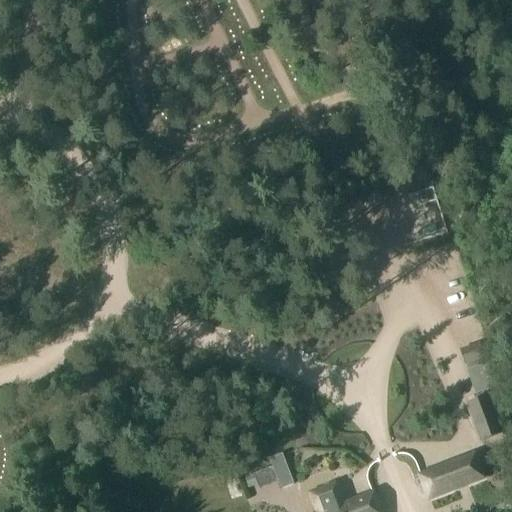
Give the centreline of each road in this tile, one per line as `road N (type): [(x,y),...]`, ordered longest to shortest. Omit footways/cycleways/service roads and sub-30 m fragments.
road 1 (track): [(0,99),(47,113),(75,139),(111,218),(116,303),(346,388),(369,408),(406,511)]
road 2 (track): [(116,303),(88,334),(0,372)]
